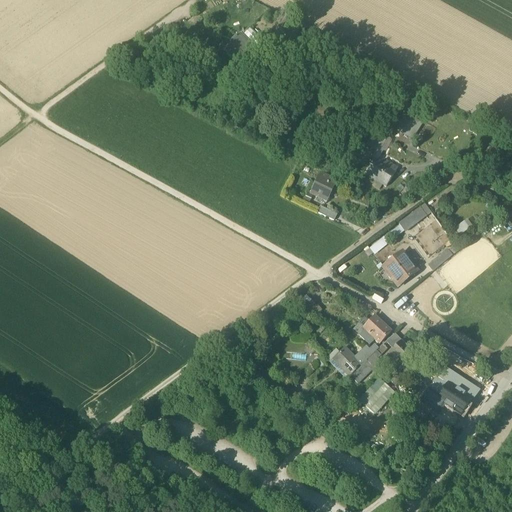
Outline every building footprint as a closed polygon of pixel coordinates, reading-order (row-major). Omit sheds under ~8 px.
[(236,64),(240,68),(246,62),(237,52),(239,50),(237,47),(228,55),(236,63),(236,64)] [(236,63),(228,55),(226,56),(232,62),(231,63),(233,65),(236,64),(236,63)] [(413,120),(404,135),(410,139),(420,124),(413,120)] [(369,144),(358,162),(368,168),(374,159),(379,151),(369,144)] [(374,159),(368,168),(364,173),(386,187),(395,172),(374,159)] [(330,179),(320,174),(310,195),(327,202),(335,184),(329,181),(330,179)] [(318,206),(315,212),(332,221),(335,215),(318,206)] [(420,209),(399,225),(402,230),(424,214),(420,209)] [(447,251),(429,266),(434,272),(452,257),(447,251)] [(402,253),(382,268),(391,280),(394,280),(399,287),(417,273),(402,253)] [(306,299),(298,306),(307,317),(310,314),(315,309),(306,299)] [(375,318),(369,324),(367,323),(365,325),(367,327),(364,330),(359,335),(369,345),(374,340),(378,344),(390,332),(375,318)] [(395,335),(386,343),(393,350),(401,341),(395,335)] [(393,350),(382,361),(397,375),(404,368),(398,363),(410,351),(401,342),(401,341),(393,350)] [(366,348),(354,359),(354,360),(361,367),(366,362),(378,350),(374,346),(369,351),(366,348)] [(378,350),(366,362),(367,363),(357,374),(363,380),(378,365),(380,363),(377,360),(387,350),(382,346),(378,350)] [(354,359),(345,348),(333,360),(350,377),(361,367),(354,360),(354,359)] [(408,372),(414,377),(421,370),(418,367),(416,369),(413,366),(408,372)] [(479,392),(454,376),(448,384),(438,377),(421,402),(438,414),(444,405),(462,417),(479,392)] [(379,408),(394,394),(380,378),(361,396),(370,406),(374,403),(379,408)]
